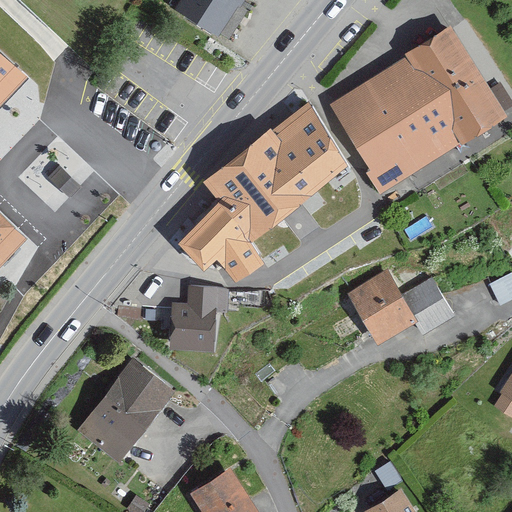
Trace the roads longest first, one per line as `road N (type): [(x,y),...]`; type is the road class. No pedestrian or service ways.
road 1 (primary): [(333,0),(85,299)]
road 2 (residential): [(259,450),(308,383),(502,315)]
road 3 (residential): [(259,450),(203,392),(85,299)]
road 4 (primary): [(85,299),(0,413)]
